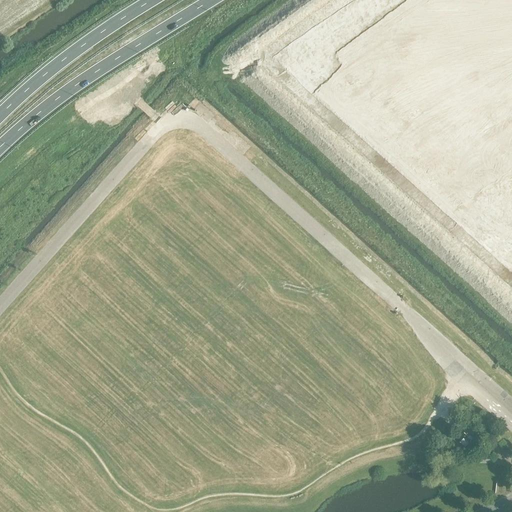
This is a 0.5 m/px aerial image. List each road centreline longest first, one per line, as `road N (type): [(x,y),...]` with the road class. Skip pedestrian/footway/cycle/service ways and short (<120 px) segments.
road 1 (unclassified): [(0,305),(156,130),(185,119),(470,370)]
road 2 (trunk): [(0,146),(97,70),(209,0)]
road 3 (trunk): [(152,0),(75,50),(0,114)]
